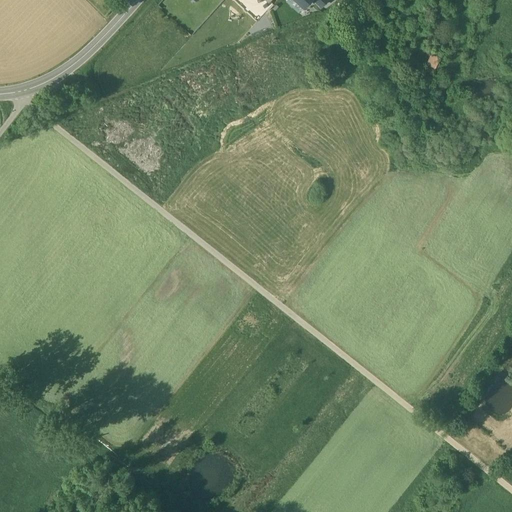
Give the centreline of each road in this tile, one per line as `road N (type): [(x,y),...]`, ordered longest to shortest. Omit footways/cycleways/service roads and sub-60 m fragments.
road 1 (track): [(22,99),(511,491)]
road 2 (track): [(351,0),(392,129),(511,144)]
road 3 (unclassified): [(0,94),(64,71),(138,0)]
